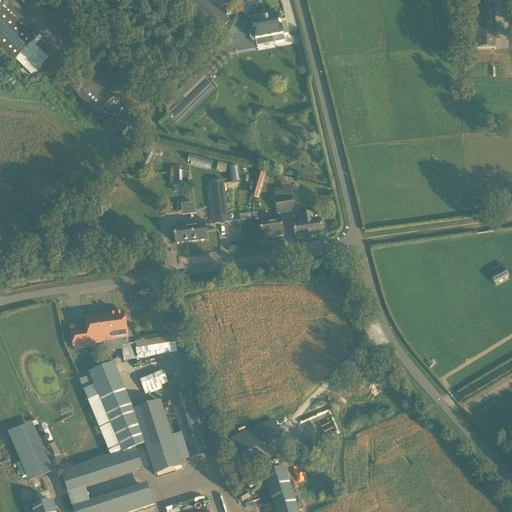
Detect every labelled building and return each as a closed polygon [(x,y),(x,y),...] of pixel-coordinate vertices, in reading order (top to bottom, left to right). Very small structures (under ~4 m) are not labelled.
[(1,0),(0,0),(0,55),(10,65),(14,61),(30,77),(47,60),(34,47),(41,40),(1,0)] [(174,0),(173,2),(180,8),(178,10),(214,41),(230,22),(204,0),(174,0)] [(469,9),(469,49),(495,49),(495,9),(469,9)] [(279,16),(252,22),(254,31),(251,32),(250,34),(251,39),(253,40),(256,40),(256,41),(274,38),(275,43),(284,42),(283,36),(288,35),(286,23),(281,24),(279,16)] [(68,86),(98,116),(115,99),(85,69),(68,86)] [(131,109),(114,124),(122,134),(139,118),(131,109)] [(143,174),(153,155),(160,157),(162,152),(155,150),(156,149),(145,144),(142,151),(147,154),(138,172),(143,174)] [(189,156),(188,161),(211,168),(213,162),(189,156)] [(237,168),(229,169),(231,183),(239,182),(237,168)] [(259,199),(266,175),(261,174),(254,197),(259,199)] [(284,179),(280,178),(282,189),(286,214),(294,212),(291,196),(293,195),(292,186),(290,187),(285,188),(284,179)] [(228,222),(223,182),(208,184),(209,194),(207,194),(209,214),(210,214),(211,224),(228,222)] [(277,215),(286,214),(282,189),(274,190),(275,198),(274,199),(277,215)] [(194,204),(181,206),(183,217),(196,215),(194,204)] [(321,221),(320,221),(319,215),(293,220),(296,239),(323,235),(321,221)] [(281,219),(261,222),(262,229),(264,239),(265,239),(271,238),(283,236),(282,226),(281,219)] [(205,222),(173,226),(176,245),(207,241),(205,222)] [(494,268),(487,272),(494,285),(508,277),(504,271),(497,275),(494,268)] [(87,330),(71,332),(74,348),(84,347),(128,339),(124,314),(86,320),(87,330)] [(175,336),(135,342),(135,344),(138,360),(177,354),(175,336)] [(114,364),(88,374),(89,377),(79,381),(85,393),(89,406),(110,456),(136,448),(144,445),(134,412),(114,364)] [(163,372),(139,382),(146,396),(162,390),(161,387),(168,384),(163,372)] [(189,461),(210,455),(190,394),(170,401),(189,461)] [(161,403),(134,412),(144,445),(154,477),(182,468),(161,403)] [(239,458),(284,441),(277,421),(232,438),(239,458)] [(21,428),(42,477),(51,473),(31,424),(21,428)] [(5,459),(15,456),(12,447),(9,448),(11,454),(4,456),(5,459)] [(61,473),(73,511),(137,511),(154,506),(147,485),(90,503),(85,488),(142,470),(136,449),(136,448),(110,456),(61,473)] [(38,511),(61,511),(59,503),(37,508),(38,511)]
